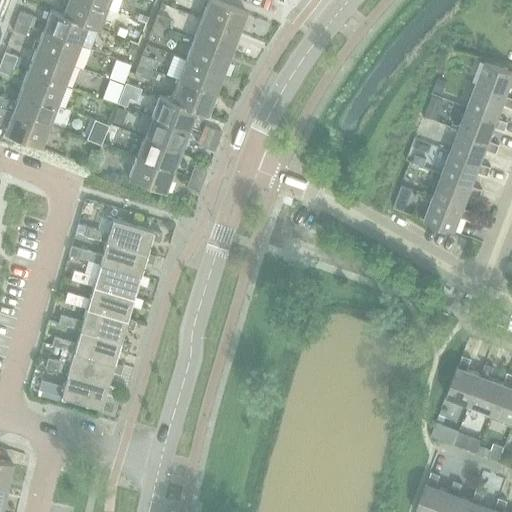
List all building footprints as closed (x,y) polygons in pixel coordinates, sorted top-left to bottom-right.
[(98,29),(106,7),(89,0),(65,0),(60,13),(60,14),(87,24),(87,25),(98,29)] [(117,11),(120,0),(89,0),(106,7),(117,11)] [(206,0),(201,16),(238,31),(245,10),(217,0),(206,0)] [(29,24),(32,14),(18,9),(15,18),(29,24)] [(60,14),(60,13),(49,9),(42,29),(80,43),(87,25),(87,24),(60,14)] [(166,26),(170,17),(157,12),(153,22),(166,26)] [(230,51),(238,31),(201,16),(193,36),(230,51)] [(11,28),(25,33),(29,24),(15,18),(11,28)] [(150,31),(163,36),(166,26),(153,22),(150,31)] [(72,63),(80,43),(42,29),(34,49),(72,63)] [(223,71),(230,51),(193,36),(185,57),(223,71)] [(64,84),(72,63),(34,49),(26,69),(64,84)] [(0,59),(13,64),(17,55),(3,50),(0,57),(0,59)] [(151,67),(155,57),(142,53),(138,62),(151,67)] [(215,91),(223,71),(185,57),(178,77),(215,91)] [(0,69),(10,74),(13,64),(0,59),(0,69)] [(475,83),(505,95),(510,81),(511,81),(511,70),(484,60),(475,83)] [(135,71),(148,76),(151,67),(138,62),(135,71)] [(57,104),(64,84),(26,69),(19,89),(57,104)] [(196,109),(207,113),(215,91),(178,77),(170,98),(170,99),(196,108),(196,109)] [(511,106),(511,97),(505,95),(475,83),(467,106),(497,117),(502,103),(511,107),(511,106)] [(14,101),(10,110),(49,125),(57,104),(19,89),(14,101)] [(170,99),(170,98),(159,94),(151,114),(188,128),(196,109),(196,108),(170,99)] [(49,125),(10,110),(0,105),(0,120),(6,123),(2,131),(40,146),(49,125)] [(507,121),(497,117),(467,106),(458,128),(488,140),(493,126),(504,129),(507,121)] [(181,148),(188,128),(151,114),(144,134),(181,148)] [(204,134),(216,139),(220,130),(207,125),(204,134)] [(498,143),(488,140),(458,128),(450,150),(480,162),(485,148),(495,152),(498,143)] [(173,169),(181,148),(144,134),(136,155),(173,169)] [(213,149),(216,139),(204,134),(200,144),(213,149)] [(490,166),(480,162),(450,150),(441,173),(472,185),(477,170),(487,174),(490,166)] [(165,190),(173,169),(136,155),(128,177),(165,190)] [(188,174),(201,179),(205,170),(192,165),(188,174)] [(482,188),(472,185),(441,173),(433,196),(463,207),(468,193),(478,197),(482,188)] [(198,189),(201,179),(188,174),(185,184),(198,189)] [(473,211),(463,207),(433,196),(424,218),(455,230),(460,216),(470,219),(473,211)] [(105,240),(145,251),(149,237),(159,240),(161,231),(112,217),(108,231),(86,225),(83,234),(105,240)] [(99,262),(139,273),(143,259),(152,262),(154,254),(145,251),(105,240),(101,252),(80,246),(77,255),(99,262)] [(148,276),(139,273),(99,262),(95,275),(73,268),(71,277),(92,283),(133,295),(137,281),(146,284),(148,276)] [(142,297),(133,295),(92,283),(88,297),(67,291),(64,300),(86,306),(126,317),(130,304),(139,307),(142,297)] [(135,320),(126,317),(86,306),(82,319),(60,313),(57,322),(79,328),(119,339),(124,326),(133,328),(135,320)] [(129,342),(119,339),(79,328),(75,341),(54,335),(51,344),(73,350),(113,361),(117,348),(126,351),(129,342)] [(122,364),(113,361),(73,350),(69,363),(47,357),(45,365),(66,372),(107,383),(111,369),(120,372),(122,364)] [(470,403),(481,373),(467,368),(471,358),(462,354),(458,365),(457,364),(446,394),(470,403)] [(492,412),(503,382),(490,377),(493,366),(485,363),(481,373),(470,403),(492,412)] [(116,386),(107,383),(66,372),(62,385),(41,378),(38,388),(100,406),(104,392),(113,394),(116,386)] [(511,419),(511,373),(507,372),(503,382),(492,412),(511,419)] [(0,484),(6,486),(11,461),(0,458),(0,484)] [(418,511),(441,511),(450,490),(436,485),(440,475),(431,471),(427,482),(426,481),(415,511),(418,511)] [(467,511),(472,499),(458,493),(462,483),(453,480),(450,490),(441,511),(467,511)] [(492,511),(495,507),(481,502),(485,492),(476,488),(472,499),(467,511),(492,511)] [(508,511),(504,511),(508,500),(498,497),(495,507),(492,511),(508,511)]
